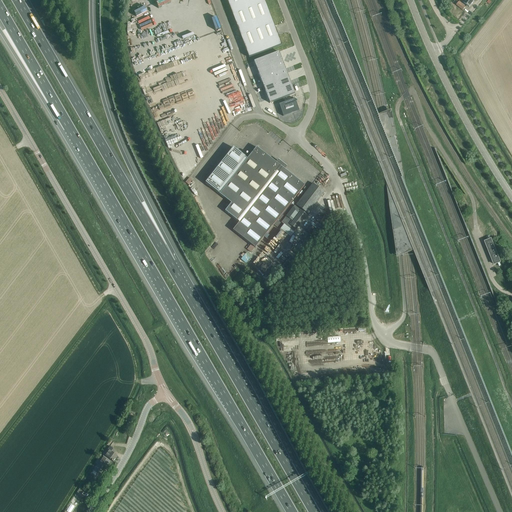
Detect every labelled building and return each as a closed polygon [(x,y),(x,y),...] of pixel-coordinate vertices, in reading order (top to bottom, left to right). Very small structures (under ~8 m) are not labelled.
[(264,0),(226,0),(234,20),(241,39),(245,48),(249,58),(282,45),(278,36),(274,26),(264,0)] [(463,10),(465,7),(459,2),(458,2),(456,5),(463,10)] [(166,20),(161,23),(163,26),(168,24),(170,28),(176,25),(175,21),(172,22),(171,20),(167,21),(166,20)] [(150,27),(152,35),(166,31),(165,26),(155,29),(154,26),(150,27)] [(193,29),(172,35),(174,41),(194,34),(193,29)] [(279,52),(254,61),(269,103),(273,102),(295,94),(291,85),(290,81),(279,52)] [(299,110),(294,99),(279,104),(283,116),(299,110)] [(249,123),(245,129),(248,132),(253,126),(249,123)] [(233,147),(205,183),(219,194),(231,203),(225,211),(239,222),(233,230),(251,244),(247,250),(251,252),(255,247),(273,224),(277,227),(281,222),(282,223),(283,224),(294,232),(296,229),(306,215),(307,216),(307,215),(294,206),(293,205),(291,204),(290,203),(304,185),(284,169),(286,167),(277,160),(276,162),(256,147),(253,151),(247,159),(233,147)] [(206,170),(211,174),(216,168),(210,164),(206,170)] [(308,214),(324,192),(312,183),(296,205),(308,214)] [(485,241),(494,265),(496,264),(496,263),(500,262),(491,239),(487,240),(485,241)] [(190,325),(187,326),(193,339),(196,338),(190,325)] [(106,456),(109,459),(113,461),(117,456),(113,453),(115,450),(116,451),(112,448),(109,446),(107,449),(108,450),(105,455),(106,456)] [(97,473),(103,464),(99,461),(93,470),(97,473)]
